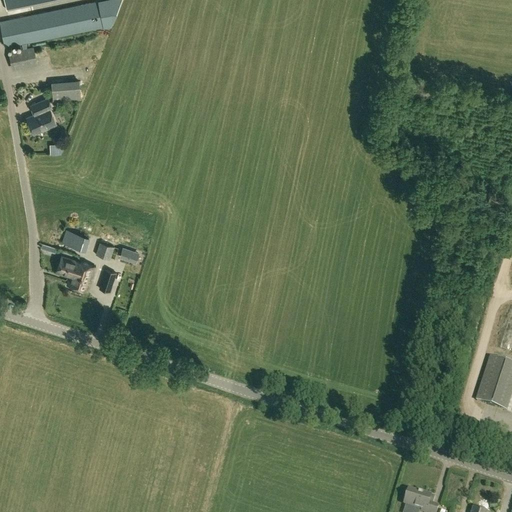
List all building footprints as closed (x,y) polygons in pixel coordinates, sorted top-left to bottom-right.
[(5,0),(7,10),(55,0),(5,0)] [(0,20),(0,22),(5,46),(103,25),(98,1),(0,20)] [(12,67),(36,61),(33,46),(8,51),(12,67)] [(81,81),(54,82),(54,96),(82,95),(81,81)] [(29,126),(31,127),(32,131),(39,128),(40,130),(56,124),(50,108),(52,107),(48,97),(35,103),(39,112),(26,117),(28,121),(27,123),(29,126)] [(103,228),(101,236),(95,255),(110,259),(115,241),(113,240),(115,229),(113,228),(112,230),(103,228)] [(65,229),(61,242),(61,243),(85,250),(90,237),(65,229)] [(81,263),(80,262),(61,256),(56,272),(69,277),(71,272),(77,274),(81,263)] [(95,267),(80,262),(81,263),(77,274),(71,272),(69,277),(67,284),(88,291),(95,267)] [(110,292),(116,272),(105,269),(98,288),(110,292)] [(511,364),(490,357),(476,402),(506,411),(511,391),(511,364)] [(465,493),(471,501),(478,496),(471,488),(465,493)] [(420,494),(408,490),(403,505),(424,511),(423,511),(436,511),(438,506),(428,503),(431,496),(420,493),(420,494)]
